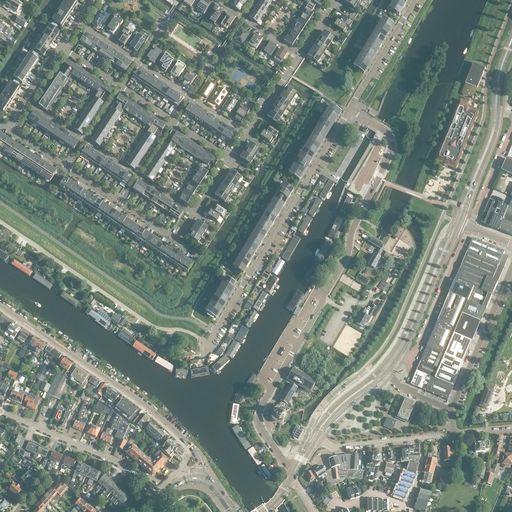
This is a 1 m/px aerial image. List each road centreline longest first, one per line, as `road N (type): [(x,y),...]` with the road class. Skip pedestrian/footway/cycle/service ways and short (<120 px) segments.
road 1 (unclassified): [(291,475),(258,416),(345,264),(355,224),(393,150),(391,136),(348,111)]
road 2 (tertiary): [(199,478),(189,445),(150,409),(0,305)]
road 3 (unclassified): [(214,335),(348,111)]
road 4 (residential): [(0,221),(154,327),(207,344)]
road 5 (residential): [(27,101),(195,214)]
road 6 (residential): [(62,47),(230,159)]
road 7 (residential): [(176,240),(8,128)]
road 8 (residential): [(79,24),(247,135)]
road 9 (residential): [(157,496),(108,457),(0,411)]
road 10 (unclassified): [(451,411),(511,268)]
road 11 (tertiary): [(399,357),(460,223)]
road 12 (tertiary): [(454,221),(394,354)]
road 13 (tertiary): [(381,370),(322,422),(291,475)]
road 14 (unclassified): [(348,111),(417,0)]
